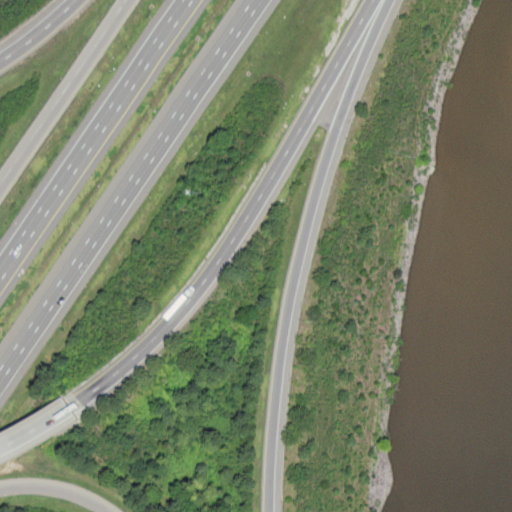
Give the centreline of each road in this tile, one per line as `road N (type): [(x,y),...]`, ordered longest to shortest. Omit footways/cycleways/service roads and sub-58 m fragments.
road 1 (motorway): [(270,511),(278,383),(310,214),(389,0)]
road 2 (motorway): [(82,402),(151,344),(212,275),(374,0)]
road 3 (motorway): [(0,378),(257,0)]
road 4 (motorway): [(188,0),(0,274)]
road 5 (motorway): [(131,0),(0,193)]
